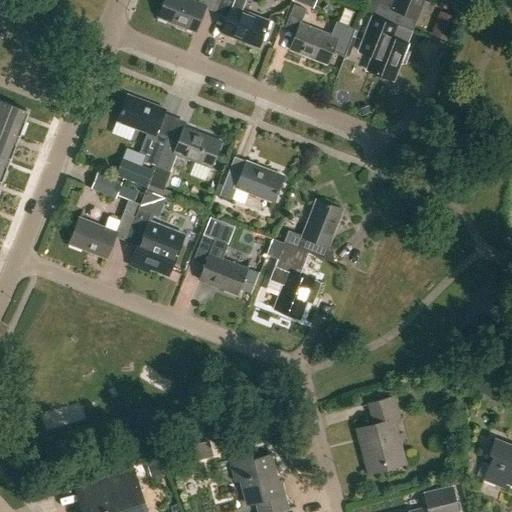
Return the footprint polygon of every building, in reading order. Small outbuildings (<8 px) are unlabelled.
[(215,14),(220,0),(165,0),(158,18),(195,33),(205,10),(215,14)] [(220,0),(215,14),(227,19),(221,34),(258,49),(272,15),(235,1),(235,0),(220,0)] [(379,0),(373,17),(398,27),(398,25),(413,31),(425,0),(379,0)] [(326,66),(332,52),(344,56),(354,29),(336,22),(330,37),(300,25),(306,11),(294,6),(284,31),(295,35),(289,51),(326,66)] [(439,12),(431,36),(449,42),(457,18),(439,12)] [(398,27),(373,17),(365,14),(361,23),(358,22),(355,31),(365,34),(363,41),(377,47),(367,72),(393,82),(408,45),(393,39),(398,27)] [(144,162),(156,167),(167,138),(156,134),(165,111),(127,96),(117,122),(154,136),(144,162)] [(0,101),(0,127),(17,135),(20,136),(25,122),(23,121),(26,111),(0,101)] [(0,127),(0,154),(8,158),(8,159),(11,159),(16,145),(14,144),(17,135),(0,127)] [(167,138),(156,167),(149,185),(160,190),(174,154),(212,169),(222,143),(184,128),(179,143),(167,138)] [(0,154),(0,181),(2,183),(7,168),(5,167),(8,159),(8,158),(0,154)] [(142,166),(123,159),(116,175),(135,183),(142,166)] [(284,177),(246,162),(240,178),(229,173),(219,198),(231,203),(237,189),(274,203),(284,177)] [(97,174),(91,189),(116,199),(117,196),(134,202),(139,190),(97,174)] [(289,232),(284,244),(309,254),(333,264),(333,262),(332,248),(329,247),(344,210),(318,200),(303,237),(289,232)] [(129,201),(125,212),(135,216),(139,205),(129,201)] [(126,243),(136,217),(124,213),(116,234),(80,220),(70,245),(107,260),(115,238),(126,243)] [(208,216),(202,232),(216,237),(222,221),(208,216)] [(136,217),(126,243),(137,247),(131,262),(169,277),(179,251),(142,236),(148,222),(136,217)] [(187,238),(199,238),(199,219),(187,219),(187,238)] [(216,243),(204,238),(195,262),(206,267),(200,281),(238,296),(248,270),(211,255),(216,243)] [(273,240),(269,249),(281,254),(275,268),(270,280),(284,286),(274,310),(300,320),(315,283),(300,277),(309,254),(284,244),(273,240)] [(503,388),(475,376),(470,389),(477,392),(478,389),(482,387),(495,391),(494,395),(499,397),(503,388)] [(373,426),(367,428),(357,431),(368,474),(404,465),(393,422),(399,420),(394,399),(367,406),(373,426)] [(511,446),(494,440),(488,455),(492,457),(483,481),(504,489),(506,485),(511,487),(511,446)] [(171,453),(175,467),(213,456),(209,441),(206,442),(171,451),(171,453)] [(274,511),(287,509),(280,479),(277,480),(270,453),(252,458),(251,453),(229,459),(235,481),(240,480),(247,505),(256,503),(258,511),(274,511)] [(149,466),(153,478),(165,474),(161,462),(149,466)] [(75,489),(82,511),(146,511),(133,470),(75,489)] [(458,511),(453,489),(425,496),(429,511),(426,511),(458,511)]
